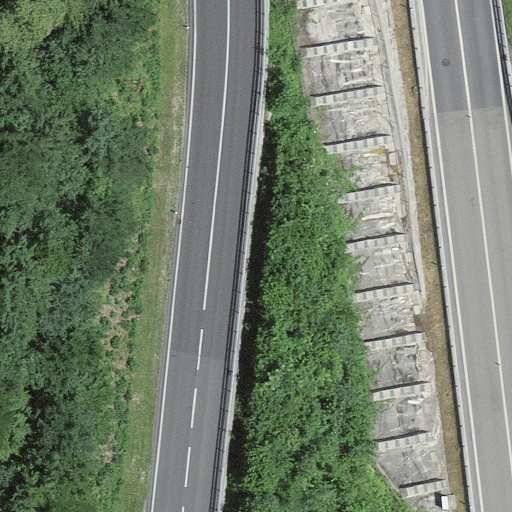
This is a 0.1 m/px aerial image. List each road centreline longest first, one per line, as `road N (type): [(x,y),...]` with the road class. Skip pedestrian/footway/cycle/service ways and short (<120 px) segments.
road 1 (primary): [(227,0),(226,93),(183,511)]
road 2 (trunk): [(511,485),(453,0)]
